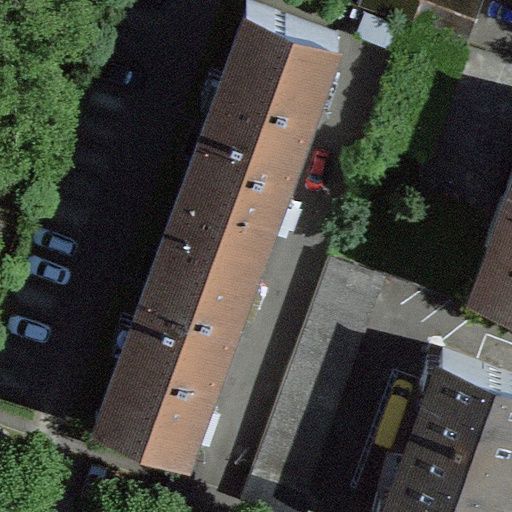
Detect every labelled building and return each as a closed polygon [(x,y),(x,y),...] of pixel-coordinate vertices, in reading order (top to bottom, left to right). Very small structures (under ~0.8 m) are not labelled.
[(254,0),(246,0),(98,411),(186,443),(337,30),(254,0)] [(356,0),(465,41),(480,0),(356,0)] [(464,44),(413,26),(374,134),(425,152),(464,44)] [(511,208),(501,237),(494,235),(476,282),(511,296),(511,208)] [(383,269),(330,250),(251,467),(304,486),(383,269)] [(498,511),(511,474),(511,370),(441,345),(380,511),(498,511)]
